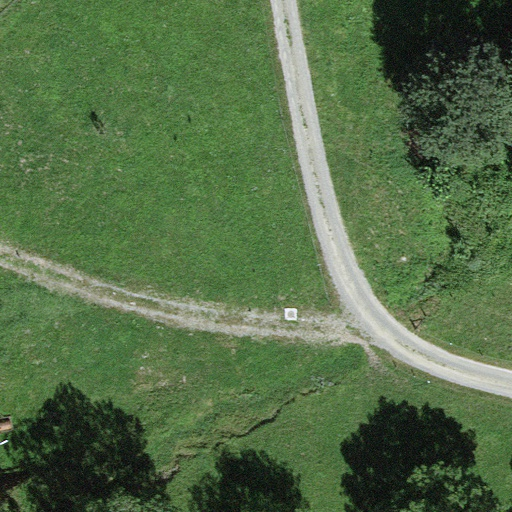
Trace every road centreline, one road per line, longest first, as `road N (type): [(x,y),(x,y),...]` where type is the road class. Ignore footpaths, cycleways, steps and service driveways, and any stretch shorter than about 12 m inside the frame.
road 1 (track): [(511,389),(362,333),(306,159),(285,0)]
road 2 (track): [(362,333),(171,323),(0,260)]
